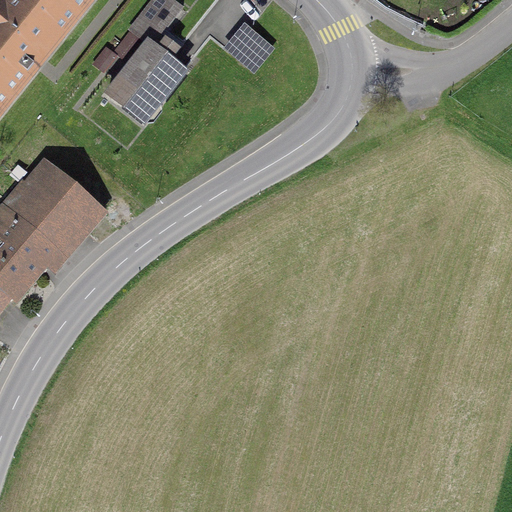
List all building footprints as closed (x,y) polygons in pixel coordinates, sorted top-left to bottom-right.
[(57,39),(88,0),(2,0),(0,3),(0,110),(27,76),(25,75),(32,67),(23,60),(17,68),(8,61),(39,24),(57,39)] [(155,0),(112,54),(119,60),(136,39),(142,43),(173,4),(167,0),(155,0)] [(250,73),(270,49),(246,30),(227,54),(250,73)] [(146,46),(107,96),(141,122),(180,73),(167,63),(176,52),(164,42),(159,47),(158,46),(154,52),(146,46)] [(102,53),(91,67),(97,72),(108,58),(102,53)] [(0,312),(75,224),(83,232),(100,212),(51,170),(50,172),(54,175),(4,234),(0,230),(0,312)]
